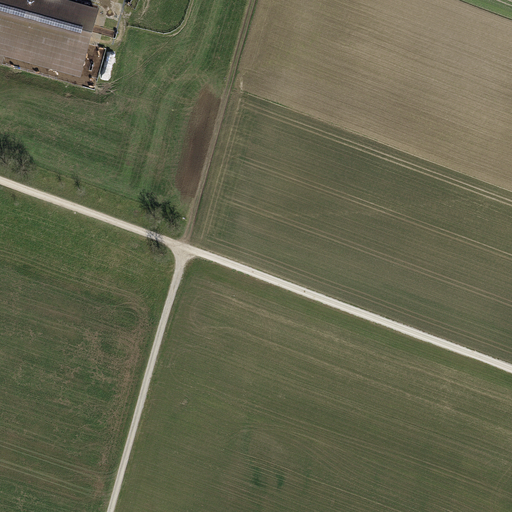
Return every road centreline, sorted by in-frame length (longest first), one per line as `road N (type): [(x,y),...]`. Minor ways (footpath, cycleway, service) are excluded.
road 1 (track): [(0,179),(511,369)]
road 2 (track): [(110,511),(248,0)]
